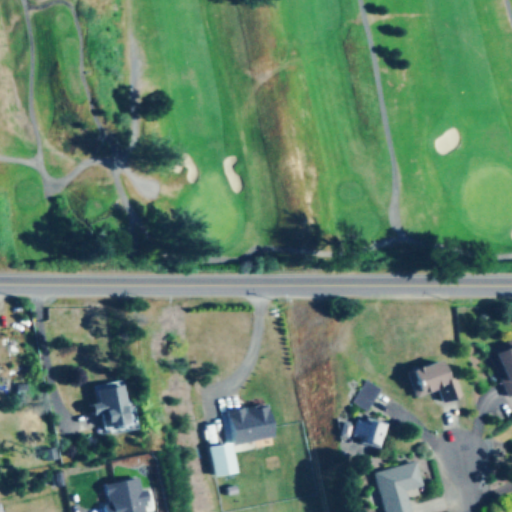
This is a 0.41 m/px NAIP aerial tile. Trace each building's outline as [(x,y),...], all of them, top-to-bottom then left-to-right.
[(485,353),(503,396),(511,392),(511,354),(508,344),(485,353)] [(402,368),(409,397),(431,391),(434,401),(453,396),(448,376),(436,379),(431,361),(402,368)] [(116,381),(89,386),(93,408),(80,410),(83,429),(124,422),(116,381)] [(364,409),(371,385),(354,381),(348,405),(364,409)] [(371,449),(378,428),(350,418),(342,439),(371,449)] [(367,472),(377,511),(404,511),(399,490),(415,486),(409,462),(367,472)]
